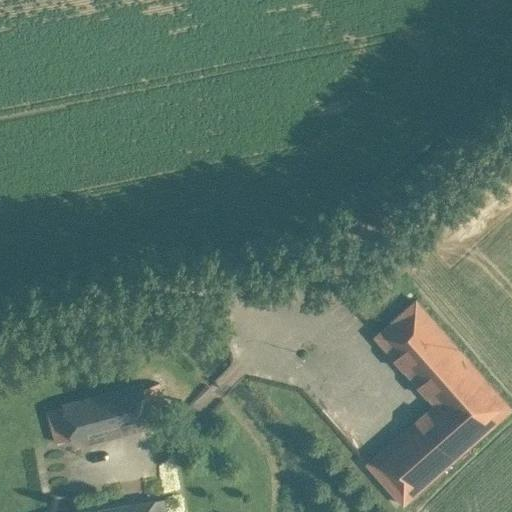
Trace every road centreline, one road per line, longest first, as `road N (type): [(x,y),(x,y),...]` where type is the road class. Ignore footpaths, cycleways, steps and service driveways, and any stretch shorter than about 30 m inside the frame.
road 1 (residential): [(0,324),(304,256)]
road 2 (track): [(511,93),(368,221),(304,256)]
